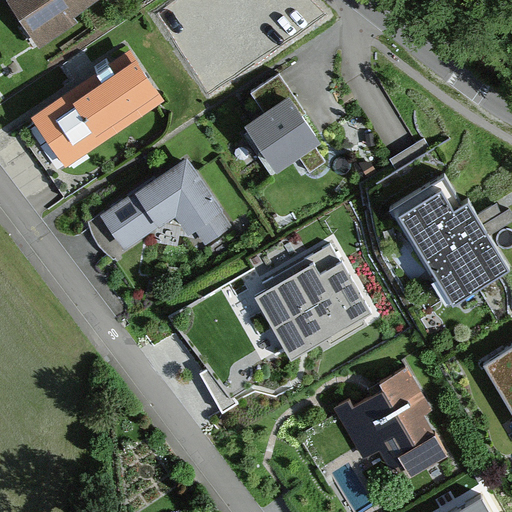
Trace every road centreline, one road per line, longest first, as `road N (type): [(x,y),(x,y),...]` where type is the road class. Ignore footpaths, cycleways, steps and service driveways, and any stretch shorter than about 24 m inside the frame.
road 1 (residential): [(239,511),(0,192)]
road 2 (unclassified): [(367,0),(511,113)]
road 3 (unknown): [(366,0),(404,139)]
